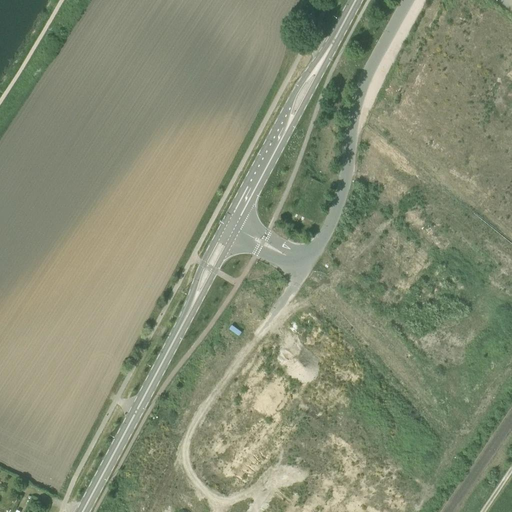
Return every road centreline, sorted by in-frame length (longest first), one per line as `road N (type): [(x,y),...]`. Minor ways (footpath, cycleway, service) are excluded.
road 1 (secondary): [(82,511),(231,226)]
road 2 (unclassified): [(304,268),(335,214),(364,78),(408,0)]
road 3 (unclassified): [(218,506),(188,470),(188,433),(304,268)]
road 4 (secondary): [(231,226),(355,0)]
